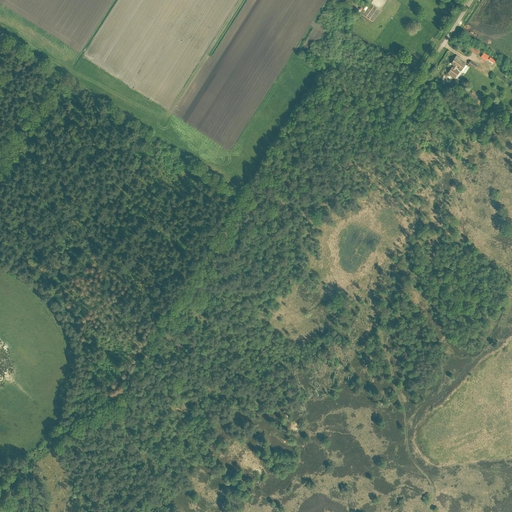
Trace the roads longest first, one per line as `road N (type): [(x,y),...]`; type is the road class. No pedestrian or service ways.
road 1 (track): [(420,79),(396,116),(245,200),(157,135),(75,260),(0,208)]
road 2 (track): [(426,511),(433,488),(408,454),(382,339),(448,221),(459,168),(459,120),(420,79)]
road 3 (track): [(0,25),(157,135)]
road 4 (track): [(0,174),(68,72)]
